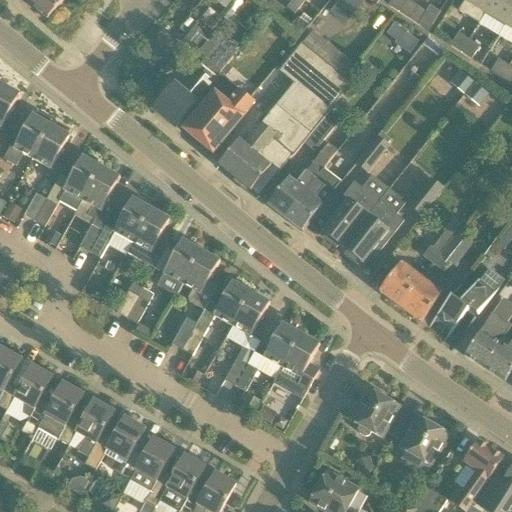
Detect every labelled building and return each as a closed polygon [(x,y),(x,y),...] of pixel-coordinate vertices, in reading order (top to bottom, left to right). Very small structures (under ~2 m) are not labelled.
[(35,0),(31,6),(38,12),(48,20),(63,3),(65,0),(35,0)] [(233,0),(214,0),(226,9),(233,0)] [(294,0),(288,9),(295,15),(306,1),(305,0),(294,0)] [(355,0),(338,0),(331,9),(346,22),(361,4),(355,0)] [(400,13),(408,1),(405,0),(393,0),(389,6),(400,13)] [(493,0),(465,0),(459,10),(480,23),(486,15),(484,14),(493,0)] [(511,0),(493,0),(484,14),(486,15),(504,27),(511,13),(511,0)] [(419,8),(408,1),(400,13),(411,20),(419,8)] [(424,11),(419,8),(411,20),(429,31),(441,13),(430,7),(426,13),(424,11)] [(210,10),(201,21),(213,31),(223,20),(210,10)] [(511,13),(504,27),(498,37),(511,45),(511,13)] [(302,37),(310,26),(299,18),(290,30),(302,37)] [(389,34),(396,40),(402,31),(395,26),(389,34)] [(195,28),(183,42),(195,51),(206,37),(195,28)] [(346,79),(356,67),(313,32),(303,45),(304,46),(346,79)] [(215,34),(199,54),(206,59),(209,61),(222,73),(223,72),(228,66),(238,52),(237,52),(215,34)] [(462,53),(469,41),(459,34),(451,47),(462,53)] [(480,47),(469,41),(462,53),(472,60),(480,47)] [(445,53),(434,45),(429,52),(439,60),(445,53)] [(304,144),(332,109),(336,104),(352,85),(346,79),(304,46),(283,72),(298,83),(278,107),(270,116),(271,117),(260,130),(246,146),(241,142),(220,166),(237,180),(259,199),(279,174),(293,159),(305,145),(304,144)] [(491,72),(502,79),(510,67),(499,60),(491,72)] [(511,68),(510,67),(502,79),(511,85),(511,68)] [(176,86),(155,111),(170,124),(174,127),(176,129),(190,112),(213,84),(214,82),(201,71),(199,73),(187,87),(184,92),(176,86)] [(460,71),(450,83),(465,95),(475,83),(460,71)] [(475,83),(465,95),(480,107),(490,95),(475,83)] [(0,133),(21,95),(2,85),(0,89),(0,133)] [(218,95),(186,131),(214,154),(256,104),(243,93),(231,106),(218,95)] [(305,145),(315,153),(343,119),(341,117),(345,112),(336,104),(332,109),(304,144),(305,145)] [(11,147),(4,159),(17,167),(24,155),(33,161),(52,127),(50,125),(52,122),(38,115),(36,117),(34,116),(25,131),(15,149),(11,147)] [(52,127),(33,161),(42,165),(51,171),(48,177),(58,183),(62,176),(61,176),(65,169),(56,164),(71,137),(69,136),(70,133),(56,125),(55,128),(52,127)] [(369,174),(391,147),(379,138),(358,165),(369,174)] [(290,180),(269,207),(286,220),(324,171),(337,154),(327,146),(297,185),(290,180)] [(79,212),(103,169),(83,158),(71,181),(62,176),(58,183),(48,201),(35,223),(36,223),(45,229),(60,203),(77,212),(78,211),(79,212)] [(92,227),(80,248),(81,249),(91,254),(114,214),(113,214),(119,203),(111,198),(121,179),(103,169),(83,203),(92,208),(88,217),(95,221),(92,227)] [(324,171),(286,220),(303,233),(323,206),(322,205),(329,196),(340,182),(334,178),(324,171)] [(444,190),(433,181),(411,207),(422,216),(444,190)] [(344,249),(380,204),(356,184),(329,217),(334,221),(324,233),(328,236),(325,239),(337,248),(339,245),(344,249)] [(35,223),(48,201),(37,195),(24,217),(35,223)] [(114,214),(91,254),(100,260),(101,260),(109,247),(115,235),(133,245),(152,210),(150,209),(152,206),(145,202),(138,198),(136,201),(134,199),(123,219),(114,214)] [(480,198),(475,204),(480,208),(485,202),(480,198)] [(404,223),(380,204),(344,249),(349,253),(347,256),(358,265),(360,262),(364,265),(374,253),(378,256),(404,223)] [(8,207),(2,217),(15,224),(21,215),(8,207)] [(128,254),(156,270),(167,249),(171,243),(161,238),(171,220),(152,210),(133,245),(128,254)] [(433,246),(424,258),(434,266),(448,248),(450,245),(454,239),(465,226),(454,218),(444,230),(446,232),(434,247),(433,246)] [(50,233),(45,241),(54,246),(58,237),(50,233)] [(183,286),(202,252),(183,241),(176,254),(167,249),(156,270),(164,275),(183,286)] [(450,245),(448,248),(434,266),(443,272),(459,251),(450,245)] [(202,252),(183,286),(194,292),(189,299),(191,304),(205,312),(210,303),(220,288),(210,282),(221,262),(202,252)] [(422,281),(414,275),(401,266),(381,292),(402,308),(422,281)] [(435,321),(451,334),(470,310),(479,317),(505,284),(488,271),(462,304),(453,297),(435,321)] [(103,288),(92,281),(85,293),(96,300),(103,288)] [(421,324),(442,296),(422,281),(402,308),(421,324)] [(182,351),(193,357),(216,318),(233,328),(252,294),(233,283),(219,308),(210,303),(205,312),(195,329),(182,351)] [(127,320),(144,290),(133,284),(117,314),(127,320)] [(145,291),(144,290),(127,320),(138,326),(155,296),(145,291)] [(238,360),(225,382),(236,388),(248,366),(255,354),(260,345),(261,343),(252,338),(262,320),(271,304),(252,294),(233,328),(227,339),(244,348),(244,350),(238,360)] [(494,314),(466,357),(484,369),(500,344),(511,326),(494,314)] [(186,324),(185,323),(172,346),(182,351),(195,329),(194,328),(186,324)] [(255,354),(248,366),(259,372),(276,382),(277,382),(283,369),(302,335),(283,325),(264,359),(255,354)] [(149,341),(154,333),(140,326),(136,333),(149,341)] [(275,385),(304,401),(320,371),(310,365),(321,346),(302,335),(283,369),(277,382),(275,385)] [(484,369),(505,383),(511,372),(511,344),(509,349),(500,344),(484,369)] [(21,389),(10,383),(23,361),(2,350),(0,353),(0,409),(7,413),(15,400),(21,389)] [(246,394),(259,372),(248,366),(236,388),(246,394)] [(21,389),(15,400),(25,406),(25,416),(30,419),(28,423),(39,430),(52,407),(41,401),(53,378),(33,367),(21,389)] [(193,371),(188,381),(199,385),(203,376),(193,371)] [(205,379),(201,387),(208,391),(212,383),(205,379)] [(39,430),(38,431),(59,442),(69,448),(70,447),(77,435),(83,424),(82,424),(72,418),(84,396),(83,395),(64,385),(52,407),(39,430)] [(373,434),(383,439),(401,408),(369,390),(352,422),(361,427),(359,430),(360,434),(366,437),(371,437),(373,434)] [(240,407),(254,415),(261,403),(246,395),(240,407)] [(83,424),(77,435),(86,440),(79,453),(89,459),(85,466),(96,472),(104,457),(107,452),(113,441),(117,434),(107,428),(115,413),(112,411),(95,402),(82,424),(83,424)] [(265,409),(260,419),(272,426),(277,416),(265,409)] [(279,418),(274,426),(283,432),(288,423),(279,418)] [(404,443),(401,449),(406,452),(401,461),(403,465),(412,470),(416,469),(421,461),(431,467),(432,467),(450,436),(425,421),(418,418),(416,422),(415,425),(404,443)] [(113,441),(107,452),(117,458),(114,462),(112,467),(113,471),(120,475),(120,476),(131,482),(144,458),(138,455),(134,452),(146,430),(126,419),(117,434),(113,441)] [(155,440),(144,458),(131,482),(151,494),(145,504),(156,509),(160,502),(173,479),(162,474),(175,451),(155,440)] [(479,442),(465,462),(478,472),(455,505),(463,511),(467,511),(504,460),(479,442)] [(160,502),(177,511),(195,511),(204,496),(193,491),(206,468),(186,457),(173,479),(160,502)] [(373,470),(370,458),(355,463),(359,474),(367,479),(373,470)] [(494,479),(478,503),(489,510),(487,511),(509,511),(511,510),(511,472),(504,486),(494,479)] [(323,511),(347,511),(359,491),(328,473),(310,504),(323,511)] [(195,511),(222,511),(237,486),(216,474),(204,496),(195,511)] [(420,501),(419,504),(431,511),(440,511),(447,502),(428,489),(420,501)] [(404,499),(405,505),(415,511),(419,504),(420,501),(420,497),(415,494),(407,495),(404,499)]
